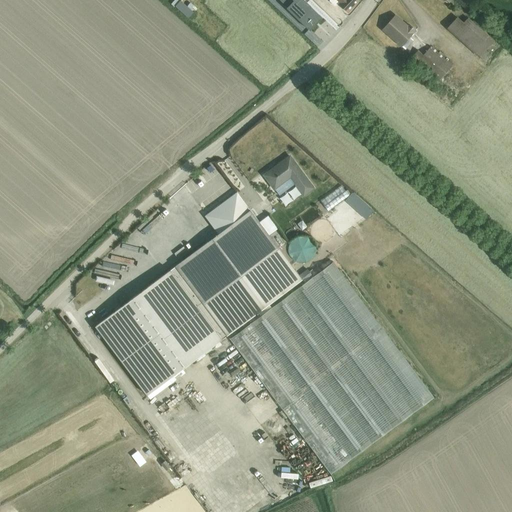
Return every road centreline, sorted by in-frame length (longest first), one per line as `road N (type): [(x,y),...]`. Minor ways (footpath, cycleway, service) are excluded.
road 1 (unknown): [(170,183),(180,234),(91,305),(86,336),(153,418),(242,473)]
road 2 (unclassified): [(305,73),(70,271),(0,343)]
road 3 (unclassified): [(511,254),(305,73)]
